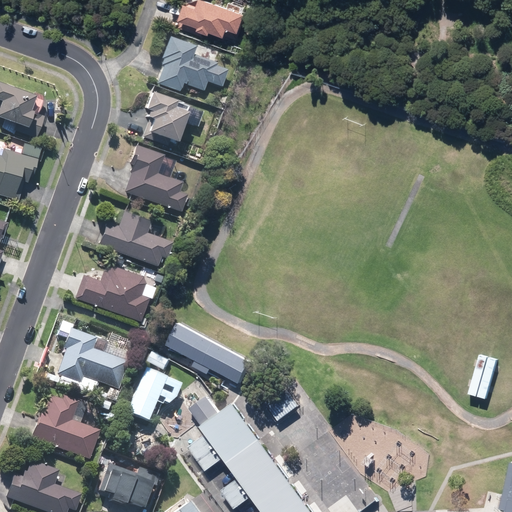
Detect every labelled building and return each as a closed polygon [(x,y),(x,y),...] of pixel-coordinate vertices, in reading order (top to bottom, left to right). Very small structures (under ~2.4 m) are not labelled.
[(168,0),(166,7),(184,12),(185,10),(199,13),(200,10),(214,14),(216,7),(229,10),(231,1),(231,0),(168,0)] [(193,46),(170,39),(169,42),(161,45),(162,54),(160,70),(157,80),(180,87),(182,81),(202,87),(205,78),(220,83),(225,68),(214,65),(215,60),(191,53),(193,46)] [(32,93),(0,81),(0,118),(12,123),(10,128),(30,135),(32,131),(36,133),(43,115),(26,108),(32,93)] [(187,102),(149,91),(145,104),(148,105),(145,113),(152,115),(147,129),(175,138),(187,102)] [(159,154),(139,146),(131,147),(128,153),(127,163),(129,174),(124,188),(175,206),(183,186),(152,175),(159,154)] [(37,159),(8,150),(7,153),(0,151),(0,193),(11,197),(20,169),(33,173),(37,159)] [(105,220),(97,240),(153,262),(157,250),(167,254),(171,241),(148,232),(152,220),(123,209),(117,225),(105,220)] [(89,277),(81,296),(130,315),(132,310),(140,313),(146,299),(136,295),(142,279),(108,266),(102,282),(89,277)] [(183,320),(169,343),(242,386),(256,363),(183,320)] [(92,340),(70,331),(55,371),(77,379),(78,374),(118,389),(126,366),(87,351),(92,340)] [(157,351),(152,362),(166,368),(171,357),(157,351)] [(145,368),(126,413),(149,423),(158,401),(168,404),(174,398),(180,383),(145,368)] [(298,400),(288,386),(268,400),(278,414),(298,400)] [(40,407),(29,434),(87,456),(97,429),(71,419),(77,405),(50,394),(44,408),(40,407)] [(315,511),(236,401),(222,411),(210,394),(191,408),(207,432),(188,445),(207,472),(227,458),(241,476),(224,488),(238,508),(254,497),(264,511),(315,511)] [(11,476),(4,496),(48,511),(66,511),(69,504),(75,506),(80,494),(52,485),(57,471),(28,460),(25,471),(21,470),(18,479),(11,476)] [(511,511),(511,460),(509,460),(497,510),(503,511),(511,511)] [(109,497),(147,509),(155,485),(157,486),(161,474),(139,466),(137,473),(109,463),(100,489),(111,493),(109,497)] [(196,511),(186,499),(169,511),(196,511)]
